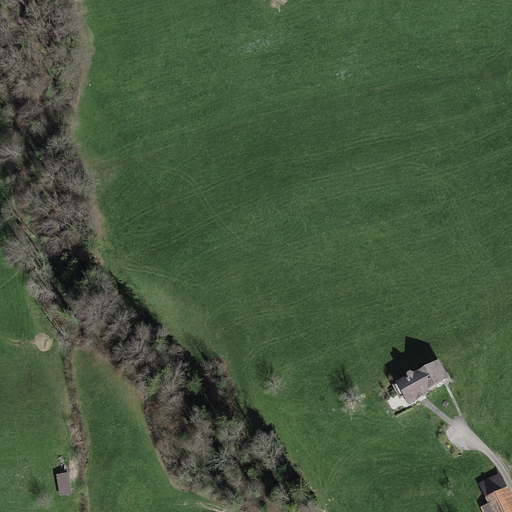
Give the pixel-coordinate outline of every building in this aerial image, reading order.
[(13,324),(0,323),(0,334),(13,336),(13,324)] [(439,358),(396,380),(408,404),(427,394),(427,389),(449,377),(439,358)] [(61,494),(72,493),(69,471),(58,472),(61,494)] [(500,473),(479,483),(488,502),(480,506),(482,511),(511,511),(511,494),(508,486),(507,486),(500,473)] [(58,474),(50,474),(51,494),(59,494),(58,474)]
